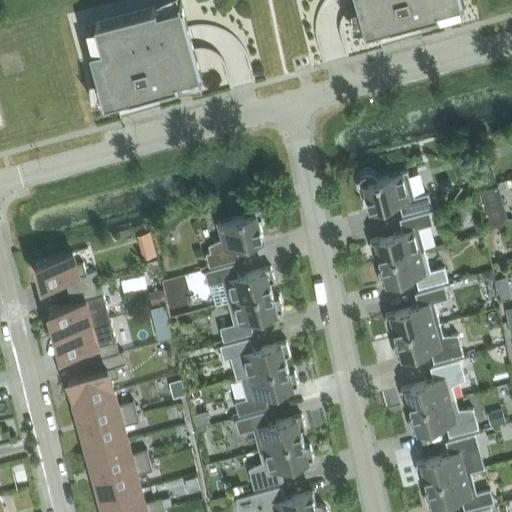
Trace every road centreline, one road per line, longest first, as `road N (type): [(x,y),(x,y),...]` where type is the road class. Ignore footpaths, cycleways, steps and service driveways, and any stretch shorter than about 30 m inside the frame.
road 1 (residential): [(376,511),(291,103)]
road 2 (unclassified): [(0,183),(291,103)]
road 3 (residential): [(62,511),(0,260)]
road 4 (unclassified): [(291,103),(511,43)]
